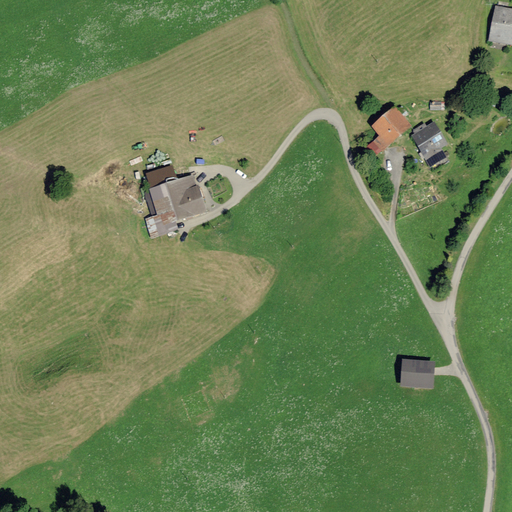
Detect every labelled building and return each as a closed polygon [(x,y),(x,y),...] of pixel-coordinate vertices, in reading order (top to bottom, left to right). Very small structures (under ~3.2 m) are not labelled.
[(511,9),(496,7),(490,40),(511,44),(511,9)] [(394,108),(373,125),(381,135),(369,146),(375,154),(409,126),(394,108)] [(434,123),(413,135),(431,168),(446,159),(440,147),(446,144),(434,123)] [(193,175),(150,189),(159,216),(147,220),(152,237),(177,229),(174,220),(204,210),(193,175)] [(434,362),(403,361),(402,384),(432,386),(434,362)]
